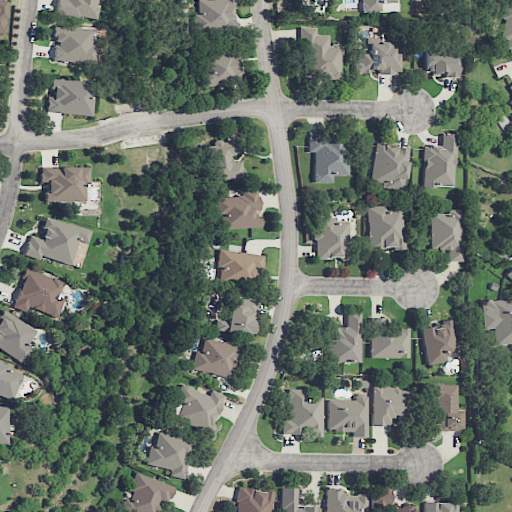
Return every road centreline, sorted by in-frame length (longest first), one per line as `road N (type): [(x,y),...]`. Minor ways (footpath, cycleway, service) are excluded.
road 1 (residential): [(200,511),(254,406),(280,332),(290,235),(275,109)]
road 2 (residential): [(275,109),(0,146)]
road 3 (residential): [(0,221),(29,0)]
road 4 (residential): [(225,462),(420,465)]
road 5 (residential): [(275,109),(413,111)]
road 6 (residential): [(288,286),(417,288)]
